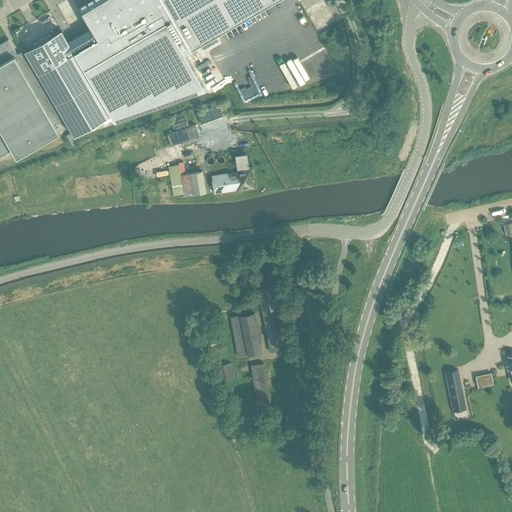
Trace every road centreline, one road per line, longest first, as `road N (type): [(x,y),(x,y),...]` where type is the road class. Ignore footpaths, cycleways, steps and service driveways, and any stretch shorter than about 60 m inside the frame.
road 1 (unclassified): [(411,24),(407,47),(425,94),(425,119),(377,231),(312,229),(123,250),(0,282)]
road 2 (primary): [(348,511),(354,369),(380,284),(447,129)]
